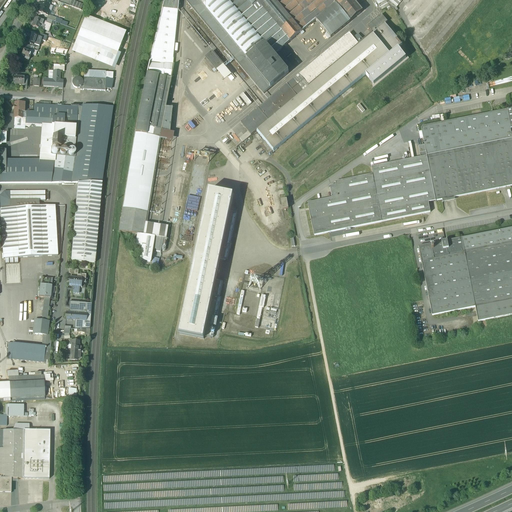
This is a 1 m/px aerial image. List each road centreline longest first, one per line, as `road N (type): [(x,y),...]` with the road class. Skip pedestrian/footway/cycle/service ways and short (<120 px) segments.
road 1 (residential): [(511,212),(306,251),(294,204)]
road 2 (residential): [(53,364),(69,194),(60,187),(0,187)]
road 3 (track): [(306,251),(346,454)]
